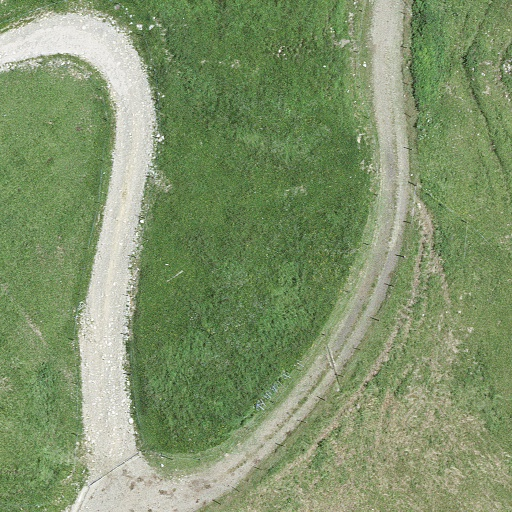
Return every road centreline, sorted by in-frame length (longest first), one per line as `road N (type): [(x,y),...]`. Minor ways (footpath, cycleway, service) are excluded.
road 1 (track): [(130,511),(200,492),(239,465),(368,322),(402,183),(389,31),(398,0)]
road 2 (track): [(119,511),(100,363),(132,174),(134,82),(99,37),(57,29),(0,49)]
